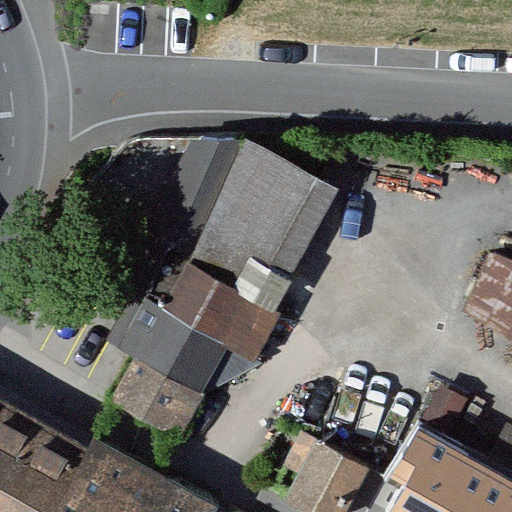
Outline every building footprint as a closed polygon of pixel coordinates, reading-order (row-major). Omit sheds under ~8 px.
[(235,125),(175,247),(264,291),(337,174),(235,125)] [(264,291),(175,247),(107,383),(175,418),(221,327),(252,343),(275,297),(264,291)] [(454,308),(511,338),(511,259),(486,251),(454,308)] [(0,511),(50,511),(87,448),(0,401),(0,511)] [(511,462),(511,411),(491,452),(511,462)] [(312,420),(279,477),(339,511),(344,511),(376,457),(312,420)] [(511,511),(511,478),(419,426),(376,500),(393,510),(391,511),(511,511)] [(209,511),(215,503),(93,437),(87,448),(50,511),(209,511)]
